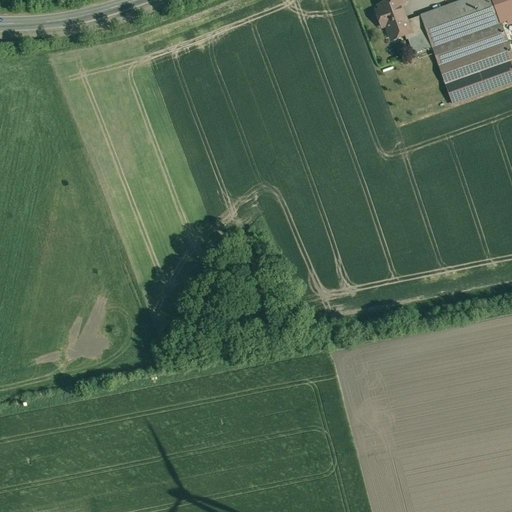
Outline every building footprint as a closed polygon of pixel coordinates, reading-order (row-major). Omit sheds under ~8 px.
[(407,21),(398,0),(394,0),(379,6),(381,10),(377,12),(382,27),(388,25),(392,35),(403,31),(407,40),(416,37),(409,20),(407,21)] [(492,0),(466,0),(421,16),(427,33),(432,48),(501,23),(492,0)] [(421,16),(409,20),(416,37),(427,33),(421,16)] [(502,26),(434,50),(440,69),(509,44),(502,26)] [(511,85),(511,52),(509,44),(440,69),(454,106),(511,85)]
